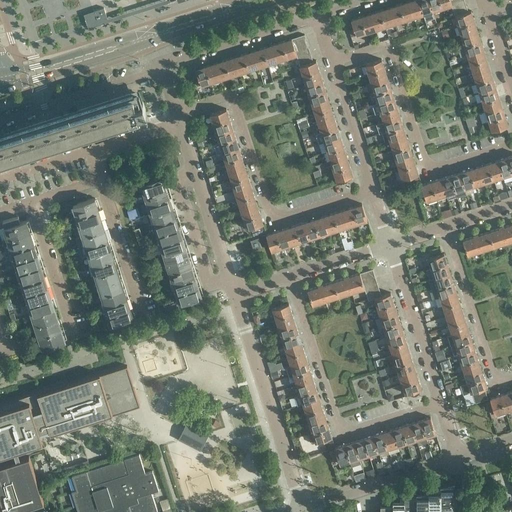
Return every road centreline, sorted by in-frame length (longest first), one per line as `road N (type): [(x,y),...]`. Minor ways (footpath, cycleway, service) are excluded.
road 1 (unclassified): [(375,190),(272,221),(230,95),(181,109),(178,121)]
road 2 (unclassified): [(441,404),(340,434),(291,276)]
road 3 (unclassified): [(511,149),(434,173),(392,48),(336,64)]
road 4 (residential): [(303,511),(234,295)]
road 5 (unclassified): [(511,382),(497,387),(447,228)]
road 6 (residential): [(0,123),(162,66)]
road 7 (unclassified): [(303,511),(462,460)]
road 8 (unclassified): [(441,404),(389,247)]
road 9 (residential): [(162,66),(318,16)]
road 10 (unclassified): [(196,179),(175,187),(206,282),(228,276)]
road 11 (tertiary): [(0,90),(132,42)]
road 12 (tertiary): [(132,42),(1,71)]
road 13 (unclassified): [(375,190),(336,64)]
road 14 (residential): [(71,324),(34,202)]
road 15 (residential): [(140,299),(102,180)]
